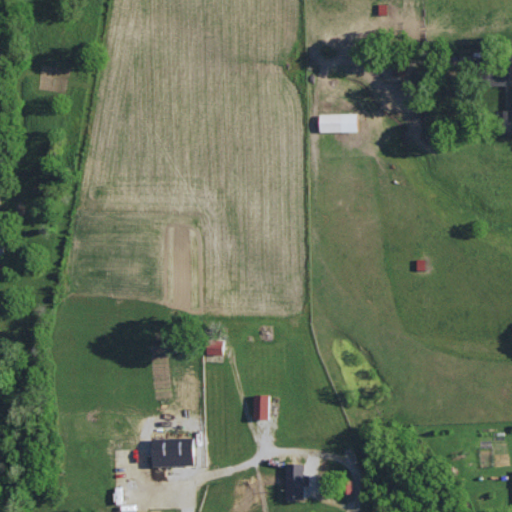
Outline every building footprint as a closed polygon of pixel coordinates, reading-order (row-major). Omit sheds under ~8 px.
[(359,112),(322,113),(322,130),(360,129),(359,112)] [(225,353),(225,338),(209,338),(209,353),(225,353)] [(271,418),(272,393),(256,392),(255,417),(271,418)] [(155,437),(156,473),(196,472),(195,436),(155,437)] [(306,496),(306,462),(288,462),(288,496),(306,496)]
